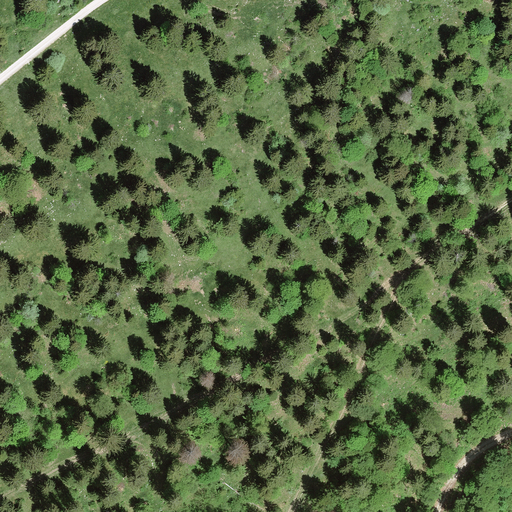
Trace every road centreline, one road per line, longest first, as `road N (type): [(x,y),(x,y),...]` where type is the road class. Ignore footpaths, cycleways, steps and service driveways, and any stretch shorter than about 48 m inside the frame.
road 1 (track): [(0,500),(329,328),(408,269)]
road 2 (track): [(511,198),(408,269),(291,511)]
road 3 (track): [(101,0),(0,79)]
